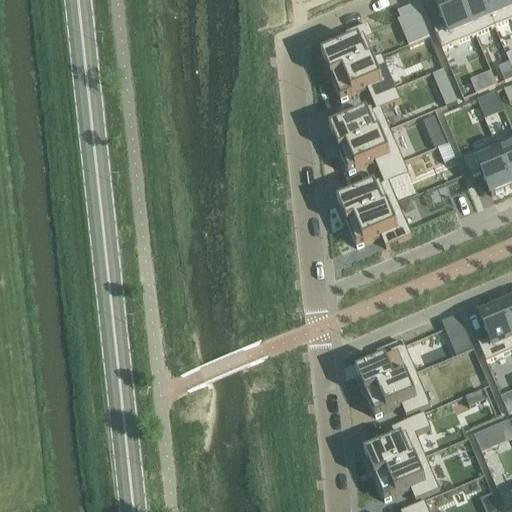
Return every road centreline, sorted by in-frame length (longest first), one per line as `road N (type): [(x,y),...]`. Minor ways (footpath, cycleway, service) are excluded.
road 1 (secondary): [(133,511),(78,0)]
road 2 (residential): [(314,296),(284,48),(378,0)]
road 3 (residential): [(314,296),(511,213)]
road 4 (residential): [(511,280),(320,361)]
road 5 (residential): [(338,511),(320,361)]
